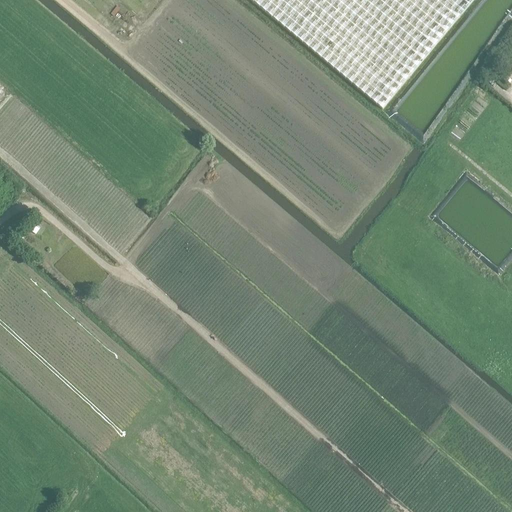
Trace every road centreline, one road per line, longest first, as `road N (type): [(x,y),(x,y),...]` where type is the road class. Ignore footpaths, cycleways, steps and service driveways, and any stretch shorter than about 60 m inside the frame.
road 1 (track): [(0,222),(20,206),(36,208),(114,271),(183,191),(202,190),(511,456)]
road 2 (track): [(0,151),(405,511)]
